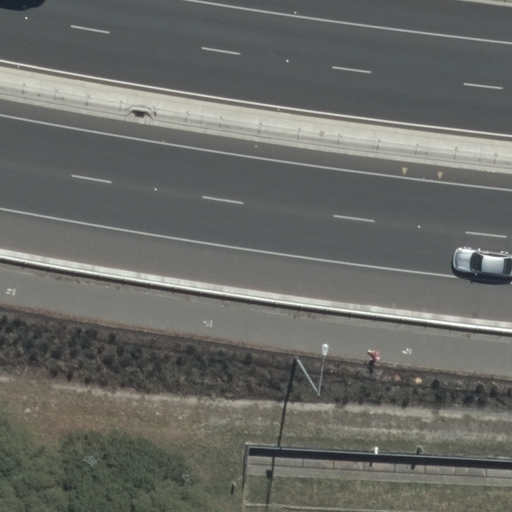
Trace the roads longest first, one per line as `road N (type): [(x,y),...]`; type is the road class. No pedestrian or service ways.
road 1 (trunk): [(0,8),(511,85)]
road 2 (trunk): [(511,236),(285,216),(0,165)]
